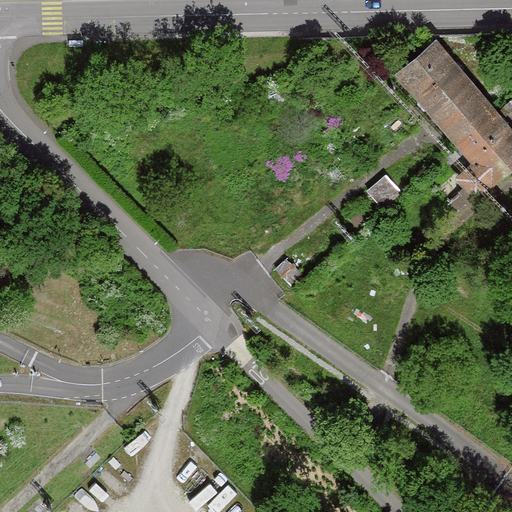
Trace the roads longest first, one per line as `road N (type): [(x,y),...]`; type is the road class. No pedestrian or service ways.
road 1 (tertiary): [(0,19),(511,8)]
road 2 (residential): [(214,322),(0,105)]
road 3 (residential): [(401,511),(214,322)]
